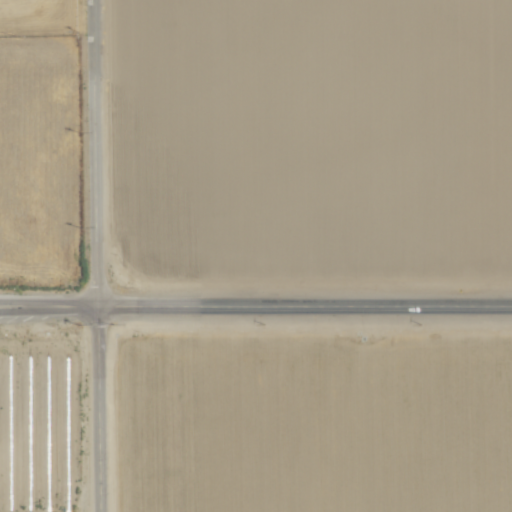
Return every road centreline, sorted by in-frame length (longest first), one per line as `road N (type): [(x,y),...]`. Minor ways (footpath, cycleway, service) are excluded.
road 1 (residential): [(96,305),(511,303)]
road 2 (tertiary): [(92,0),(96,305)]
road 3 (residential): [(98,511),(96,305)]
